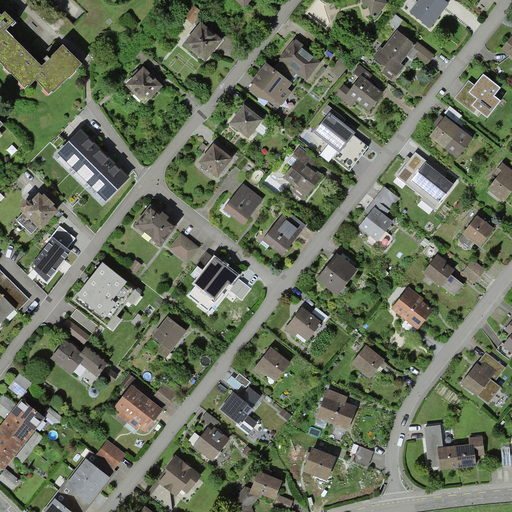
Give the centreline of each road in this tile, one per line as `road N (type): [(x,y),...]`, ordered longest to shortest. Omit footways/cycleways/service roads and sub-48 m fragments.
road 1 (residential): [(280,287),(508,0)]
road 2 (residential): [(103,511),(280,287)]
road 3 (residential): [(398,508),(392,453),(405,405),(511,270)]
road 4 (residential): [(0,364),(149,179)]
road 5 (residential): [(149,179),(291,0)]
road 6 (residential): [(280,287),(149,179)]
road 7 (unknown): [(56,294),(114,336),(151,294)]
